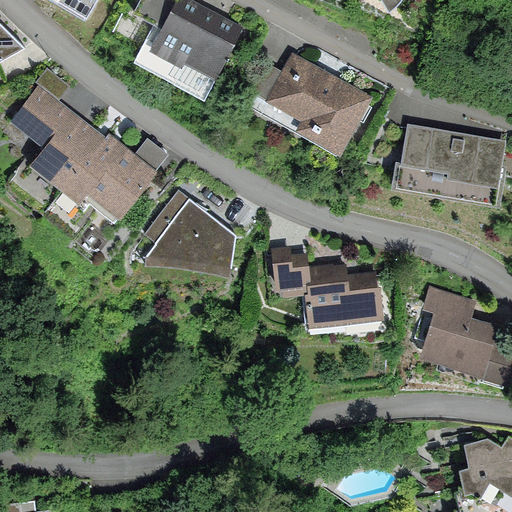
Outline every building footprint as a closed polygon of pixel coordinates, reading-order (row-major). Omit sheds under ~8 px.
[(86,0),(49,0),(78,16),(86,0)] [(160,0),(134,49),(193,82),(225,23),(182,0),(160,0)] [(394,0),(359,0),(387,15),(394,0)] [(0,58),(22,47),(0,22),(0,58)] [(356,98),(282,53),(253,99),(284,117),(278,126),(321,154),(356,98)] [(63,188),(103,139),(41,89),(17,118),(50,144),(34,164),(63,188)] [(494,143),(393,125),(382,185),(484,202),(494,143)] [(103,139),(63,188),(85,206),(90,199),(113,218),(153,170),(108,133),(103,139)] [(147,141),(137,156),(160,171),(170,155),(147,141)] [(226,234),(172,191),(137,236),(143,241),(131,256),(223,276),(226,234)] [(287,288),(290,323),(369,315),(364,272),(337,275),(335,265),(298,269),(296,253),(260,256),(264,291),(287,288)] [(423,310),(405,352),(490,387),(507,346),(482,336),(485,328),(452,314),(458,301),(420,285),(411,305),(423,310)] [(443,445),(438,511),(511,511),(511,444),(501,438),(443,445)] [(12,498),(0,498),(0,511),(49,511),(48,495),(12,498)]
